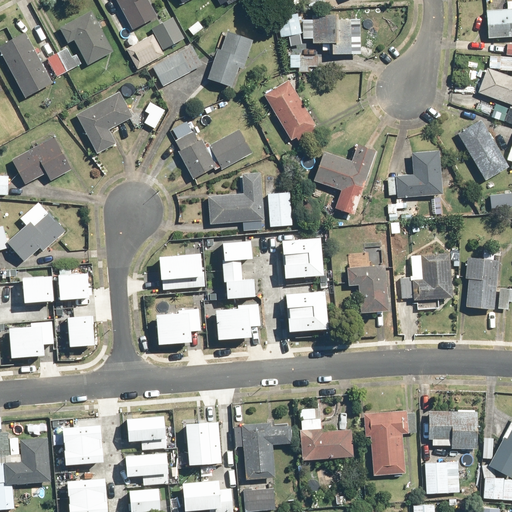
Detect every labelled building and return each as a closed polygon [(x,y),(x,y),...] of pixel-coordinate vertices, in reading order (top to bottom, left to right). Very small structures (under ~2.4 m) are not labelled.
[(158,15),(150,0),(117,0),(132,28),(158,15)] [(326,0),(303,0),(304,9),(327,8),(326,0)] [(511,8),(487,11),(490,38),(511,35),(511,8)] [(93,10),(67,23),(89,65),(115,52),(93,10)] [(278,19),(281,37),(301,34),(298,15),(278,19)] [(313,44),(332,42),(332,55),(362,53),(360,19),(338,20),(338,16),(311,18),(313,44)] [(52,81),(26,33),(0,47),(0,48),(26,95),(52,81)] [(155,36),(129,50),(138,67),(164,53),(155,36)] [(228,36),(213,77),(236,86),(250,44),(228,36)] [(50,58),(59,77),(81,66),(72,47),(50,58)] [(191,49),(157,69),(166,84),(200,65),(191,49)] [(311,66),(319,66),(319,55),(291,55),(291,66),(300,66),(300,72),(311,72),(311,66)] [(511,75),(511,78),(489,69),(481,92),(511,104),(511,75)] [(291,82),(268,95),(295,143),(318,130),(291,82)] [(119,142),(112,129),(135,117),(121,92),(80,115),(94,140),(95,139),(101,151),(119,142)] [(165,109),(151,102),(145,112),(150,114),(145,123),(156,129),(165,109)] [(479,121),(458,134),(488,180),(509,167),(479,121)] [(194,179),(220,164),(223,171),(255,153),(241,129),(210,146),(205,138),(200,131),(175,146),(194,179)] [(27,182),(47,172),(52,181),(73,171),(63,151),(62,152),(56,139),(15,158),(27,182)] [(335,208),(356,214),(376,152),(356,145),(351,160),(324,151),(314,180),(341,190),(335,208)] [(399,198),(417,196),(417,197),(445,194),(440,152),(412,155),(414,174),(397,175),(399,198)] [(264,201),(261,173),(241,175),(242,193),(210,196),(213,225),(265,220),(263,201),(264,201)] [(0,177),(0,194),(8,195),(9,178),(0,177)] [(269,191),(272,226),(296,224),(293,190),(269,191)] [(511,192),(489,194),(491,208),(511,206),(511,192)] [(443,201),(432,201),(432,215),(443,215),(443,201)] [(21,218),(28,227),(11,244),(27,260),(41,246),(44,250),(66,234),(43,203),(21,218)] [(0,249),(9,248),(3,226),(0,227),(0,249)] [(283,238),(285,256),(324,253),(322,235),(283,238)] [(249,241),(222,243),(224,259),(222,260),(223,270),(242,268),(241,259),(251,258),(249,241)] [(162,277),(163,285),(204,282),(203,270),(200,271),(198,253),(159,256),(161,277),(162,277)] [(285,256),(286,273),(325,270),(324,253),(285,256)] [(416,300),(452,298),(449,254),(413,256),(416,300)] [(467,306),(496,308),(500,262),(471,259),(467,306)] [(351,284),(359,284),(362,312),(391,309),(386,266),(366,268),(366,267),(350,268),(351,284)] [(226,279),(227,295),(254,293),(252,276),(243,277),(242,268),(223,270),(224,279),(226,279)] [(58,273),(61,296),(89,293),(86,270),(58,273)] [(22,276),(25,299),(53,296),(50,273),(22,276)] [(286,292),(287,310),(326,307),(325,289),(286,292)] [(214,308),(217,337),(250,334),(249,323),(262,322),(260,300),(238,302),(238,306),(214,308)] [(155,313),(158,342),(191,339),(190,328),(202,327),(201,305),(179,306),(179,311),(155,313)] [(287,310),(289,327),(327,324),(326,307),(287,310)] [(69,315),(71,343),(93,341),(91,314),(69,315)] [(9,327),(11,357),(44,354),(43,343),(56,342),(54,319),(32,321),(32,325),(9,327)] [(364,413),(366,434),(371,434),(374,474),(406,471),(402,432),(409,432),(408,410),(364,413)] [(477,411),(432,412),(433,443),(477,443),(477,411)] [(124,417),(126,437),(140,436),(141,446),(166,444),(164,414),(124,417)] [(188,420),(191,462),(223,460),(220,419),(188,420)] [(101,422),(64,424),(65,438),(66,438),(66,443),(100,440),(99,436),(102,436),(101,422)] [(277,474),(274,445),(292,443),(290,425),(273,427),(273,423),(244,425),(248,476),(277,474)] [(305,431),(306,458),(354,455),(352,428),(305,431)] [(511,429),(493,462),(510,472),(511,468),(511,429)] [(493,436),(483,436),(483,458),(492,458),(493,436)] [(21,440),(23,461),(7,463),(8,484),(55,481),(53,459),(49,459),(47,437),(21,440)] [(65,447),(66,461),(104,459),(103,444),(100,445),(100,440),(66,443),(66,447),(65,447)] [(126,453),(128,473),(142,472),(143,482),(168,480),(166,450),(126,453)] [(430,465),(430,492),(458,492),(458,464),(430,465)] [(105,475),(67,478),(68,492),(70,492),(70,496),(104,494),(103,489),(106,489),(105,475)] [(511,480),(488,478),(486,497),(511,499),(511,480)] [(183,482),(185,507),(208,505),(209,511),(233,510),(231,486),(219,487),(218,479),(183,482)] [(129,488),(131,509),(160,507),(158,486),(129,488)] [(279,487),(241,492),(244,511),(282,506),(279,487)] [(14,511),(13,488),(0,488),(0,511),(14,511)] [(69,501),(69,511),(107,511),(106,498),(104,498),(104,494),(70,496),(70,500),(69,501)] [(416,503),(415,511),(435,511),(435,504),(416,503)]
